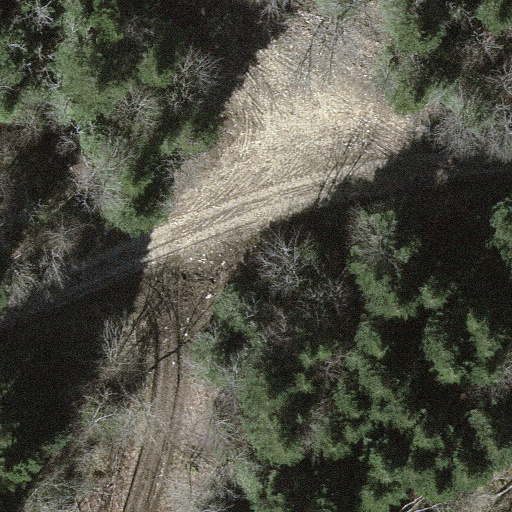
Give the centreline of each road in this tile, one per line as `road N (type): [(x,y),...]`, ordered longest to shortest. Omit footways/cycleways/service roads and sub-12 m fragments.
road 1 (track): [(224,216),(132,511)]
road 2 (track): [(511,161),(307,191),(224,216)]
road 3 (track): [(224,216),(0,315)]
road 4 (track): [(175,0),(242,47),(307,191)]
